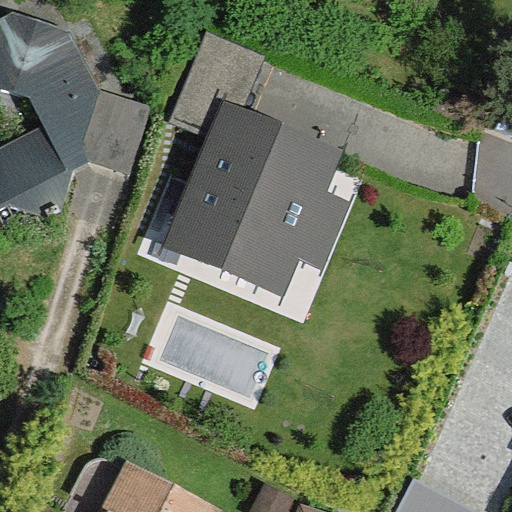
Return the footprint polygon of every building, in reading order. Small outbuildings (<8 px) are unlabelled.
[(0,212),(9,208),(50,221),(65,214),(77,173),(70,157),(86,151),(103,93),(71,35),(52,44),(40,24),(14,16),(0,23),(0,212)] [(190,91),(239,112),(261,59),(209,37),(190,91)] [(497,107),(447,87),(436,114),(486,135),(497,107)] [(229,141),(235,125),(239,112),(190,91),(179,121),(229,141)] [(153,108),(103,93),(86,151),(92,165),(131,177),(153,108)] [(229,141),(185,244),(280,284),(294,250),(317,260),(338,209),(312,199),(327,164),(235,125),(229,141)] [(205,511),(132,471),(110,511),(205,511)] [(479,511),(414,479),(397,511),(479,511)]
